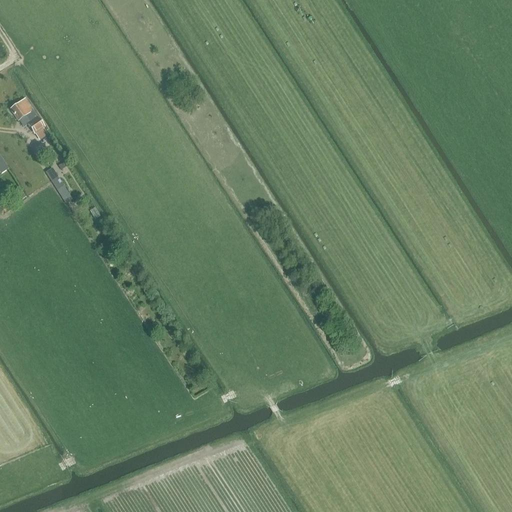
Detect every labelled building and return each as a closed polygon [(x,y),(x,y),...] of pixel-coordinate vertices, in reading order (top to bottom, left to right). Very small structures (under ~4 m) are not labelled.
[(32,119),(36,116),(25,100),(10,110),(18,122),(25,116),(29,114),(32,119)] [(38,117),(37,118),(36,116),(32,119),(29,114),(25,116),(29,123),(27,125),(34,135),(45,128),(38,117)] [(0,163),(0,164),(0,166),(3,172),(8,168),(0,156),(0,163)] [(58,177),(51,169),(46,173),(57,190),(66,205),(73,200),(64,186),(58,177)] [(21,201),(26,198),(23,193),(18,196),(21,201)]
